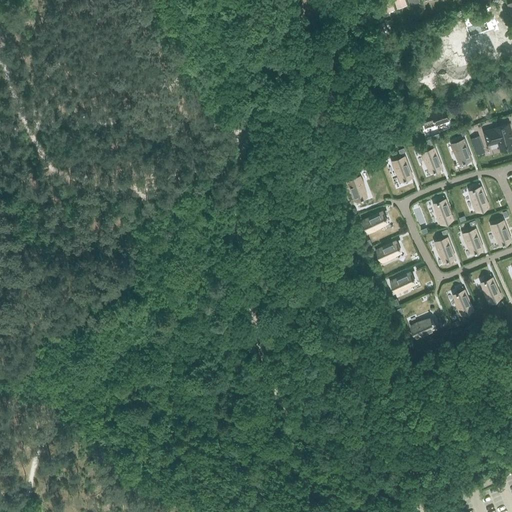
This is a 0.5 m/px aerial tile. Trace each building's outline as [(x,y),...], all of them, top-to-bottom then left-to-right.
[(394,9),(391,0),(381,0),(385,12),(394,9)] [(407,5),(405,0),(393,0),(397,8),(407,5)] [(366,10),(373,18),(382,10),(375,2),(366,10)] [(390,33),(384,22),(374,27),(380,38),(390,33)] [(449,119),(448,116),(444,107),(421,115),(423,122),(434,118),(436,124),(449,119)] [(495,128),(483,131),(487,146),(498,143),(500,151),(511,147),(511,129),(510,122),(494,127),(495,128)] [(480,134),(471,138),(477,154),(486,151),(480,134)] [(458,141),(451,143),(452,144),(454,150),(460,163),(463,161),(463,162),(466,161),(465,161),(470,159),(472,163),(473,162),(463,137),(462,138),(463,139),(458,141)] [(428,149),(422,152),(422,153),(423,152),(424,158),(431,171),(433,170),(434,171),(436,170),(436,169),(441,167),(442,171),(443,171),(434,146),(433,146),(433,148),(428,150),(428,149)] [(399,158),(393,160),(393,161),(395,167),(401,180),(404,179),(404,180),(406,179),(406,178),(411,176),(413,180),(414,180),(404,155),(403,155),(404,157),(399,158)] [(348,179),(347,179),(357,204),(358,204),(356,200),(361,198),(361,199),(364,198),(363,197),(366,196),(363,182),(360,177),(360,176),(354,178),(349,180),(348,179)] [(473,190),(470,191),(474,204),(477,210),(476,210),(476,211),(483,208),(482,208),(488,206),(488,208),(489,207),(479,182),(478,183),(480,187),(475,189),(475,188),(472,189),(473,190)] [(437,202),(434,203),(438,217),(441,222),(441,223),(447,221),(452,219),(452,220),(453,220),(444,195),(443,195),(444,199),(439,201),(437,201),(437,202)] [(386,209),(362,221),(364,221),(366,226),(368,232),(369,231),(375,229),(387,222),(386,219),(387,219),(386,217),(385,217),(383,212),(387,210),(386,209)] [(497,222),(491,224),(492,225),(493,231),(500,244),(503,243),(505,242),(510,240),(511,244),(511,243),(511,242),(503,219),(502,219),(503,220),(498,222),(497,222)] [(469,230),(463,233),(463,234),(464,233),(465,239),(472,252),(475,251),(475,252),(477,251),(477,250),(482,248),(483,252),(484,252),(475,227),(474,227),(474,229),(469,231),(469,230)] [(441,239),(435,241),(435,242),(436,242),(437,248),(444,261),(447,260),(449,260),(449,259),(454,257),(455,261),(456,261),(447,236),(446,236),(446,237),(441,239)] [(400,239),(375,250),(376,251),(377,250),(379,255),(382,261),(383,261),(382,260),(388,258),(401,251),(399,249),(400,248),(399,246),(398,246),(396,241),(400,240),(400,239)] [(414,270),(390,281),(390,282),(391,281),(394,286),(393,286),(396,292),(397,292),(402,290),(415,282),(414,280),(414,279),(413,277),(410,273),(414,271),(414,270)] [(484,281),(482,282),(486,296),(489,301),(489,302),(495,299),(500,297),(501,298),(490,273),(490,274),(492,278),(487,280),(486,279),(484,280),(484,281)] [(456,293),(454,294),(458,308),(461,313),(461,314),(467,312),(467,311),(472,309),(473,310),(462,286),(464,290),(459,292),(458,291),(456,292),(456,293)] [(412,325),(411,325),(414,331),(416,336),(415,337),(415,338),(440,326),(439,326),(435,327),(433,323),(434,322),(433,320),(432,320),(431,318),(417,322),(412,325)]
